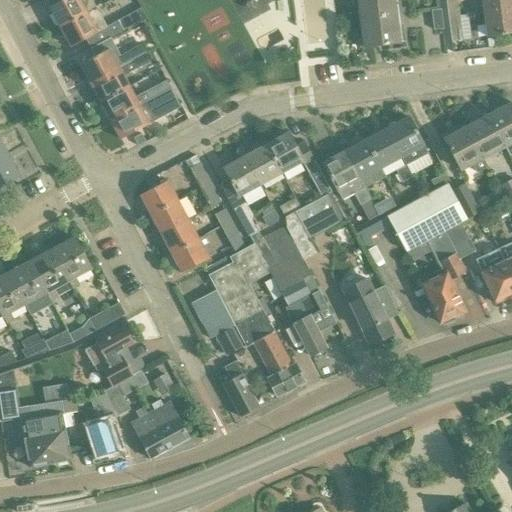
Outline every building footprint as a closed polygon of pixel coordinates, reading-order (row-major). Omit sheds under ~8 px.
[(60,0),(48,7),(58,27),(84,12),(95,6),(92,0),(60,0)] [(357,0),(358,5),(360,19),(396,15),(396,14),(394,0),(393,0),(357,0)] [(446,0),(448,16),(459,15),(456,0),(446,0)] [(511,0),(481,0),(483,12),(511,7),(511,0)] [(84,12),(58,27),(69,47),(90,35),(95,45),(110,37),(110,38),(130,27),(131,28),(147,20),(141,8),(118,21),(107,27),(106,26),(95,6),(84,12)] [(511,32),(511,7),(483,12),(486,36),(511,32)] [(396,15),(360,19),(364,48),(400,43),(396,15)] [(448,16),(452,41),(462,39),(459,15),(448,16)] [(99,53),(79,64),(89,83),(118,68),(124,64),(120,56),(110,38),(110,37),(95,45),(99,53)] [(118,68),(89,83),(99,101),(116,92),(127,86),(122,76),(155,59),(151,50),(124,64),(118,68)] [(116,92),(99,101),(109,120),(135,106),(151,99),(170,90),(165,80),(133,97),(127,86),(116,92)] [(135,106),(109,120),(119,139),(148,124),(168,112),(179,107),(170,90),(151,99),(135,106)] [(511,103),(511,102),(487,116),(489,119),(504,147),(509,156),(511,154),(511,103)] [(487,116),(465,127),(468,133),(483,158),(504,147),(489,119),(487,116)] [(409,118),(386,131),(394,145),(401,159),(405,166),(406,166),(428,154),(425,147),(409,118)] [(456,127),(438,137),(452,162),(456,161),(461,171),(472,165),(477,173),(488,167),(483,158),(468,133),(465,127),(458,131),(456,127)] [(386,131),(366,141),(381,170),(401,159),(394,145),(386,131)] [(145,142),(141,134),(133,138),(137,147),(145,142)] [(331,193),(304,142),(296,146),(289,134),(267,146),(282,174),(302,163),(321,198),(331,193)] [(366,141),(344,153),(347,159),(359,181),(363,189),(385,178),(381,170),(366,141)] [(260,184),(261,185),(282,174),(267,146),(246,157),(256,175),(260,184)] [(347,159),(344,153),(323,164),(342,199),(353,193),(360,206),(370,201),(359,181),(347,159)] [(0,157),(0,186),(19,176),(7,154),(0,157)] [(260,184),(256,175),(246,157),(224,169),(231,183),(222,188),(249,237),(260,232),(257,226),(254,225),(251,221),(252,216),(246,204),(243,203),(239,196),(261,185),(260,184)] [(200,163),(190,168),(200,188),(210,183),(200,163)] [(405,166),(395,171),(402,183),(412,178),(406,166),(405,166)] [(511,195),(511,179),(497,187),(503,199),(504,200),(511,195)] [(140,194),(150,214),(177,200),(167,180),(140,194)] [(217,195),(210,183),(200,188),(211,208),(221,203),(217,195)] [(465,219),(451,193),(447,185),(387,217),(406,252),(426,241),(437,262),(455,252),(443,231),(459,223),(459,224),(466,220),(466,219),(465,219)] [(465,219),(466,219),(478,212),(464,186),(451,193),(465,219)] [(310,240),(345,222),(331,193),(295,212),(310,240)] [(390,197),(372,206),(378,217),(396,208),(390,197)] [(301,209),(295,198),(279,206),(285,217),(301,209)] [(150,214),(160,233),(187,219),(177,200),(150,214)] [(212,216),(218,228),(231,221),(224,210),(212,216)] [(274,211),(262,218),(267,228),(277,223),(278,218),(274,211)] [(160,233),(170,253),(197,239),(187,219),(160,233)] [(243,245),(231,221),(218,228),(231,252),(243,245)] [(370,238),(386,230),(381,221),(365,229),(370,238)] [(475,253),(459,224),(459,223),(443,231),(455,252),(460,261),(475,253)] [(216,291),(190,304),(209,340),(235,326),(245,347),(252,343),(269,376),(266,378),(277,398),(305,383),(295,363),(291,365),(249,285),(270,274),(287,307),(311,294),(319,290),(286,228),(230,257),(232,263),(208,275),(216,291)] [(206,256),(213,252),(204,235),(197,239),(170,253),(180,273),(208,258),(206,256)] [(50,250),(67,282),(71,288),(78,285),(75,278),(90,269),(73,237),(50,250)] [(503,260),(511,279),(511,243),(498,250),(503,260)] [(28,261),(49,300),(56,297),(52,290),(67,282),(50,250),(28,261)] [(455,252),(437,262),(443,273),(447,281),(449,280),(465,271),(460,261),(455,252)] [(511,295),(511,279),(503,260),(480,271),(496,304),(511,295)] [(51,304),(49,300),(28,261),(7,273),(12,282),(22,302),(24,305),(29,315),(51,304)] [(9,313),(24,305),(22,302),(12,282),(7,273),(0,276),(0,313),(2,316),(6,324),(13,320),(9,313)] [(445,324),(454,320),(453,318),(464,313),(449,280),(447,281),(443,273),(422,283),(427,294),(441,324),(444,322),(445,324)] [(394,337),(387,322),(397,317),(384,290),(374,295),(367,281),(346,291),(373,348),(394,337)] [(287,307),(284,309),(309,357),(326,348),(308,312),(318,307),(311,294),(287,307)] [(95,330),(117,319),(125,314),(119,303),(89,319),(95,330)] [(111,386),(115,384),(138,372),(125,347),(132,343),(124,327),(96,342),(96,343),(84,349),(96,371),(101,368),(111,386)] [(72,343),(82,338),(85,336),(81,328),(68,335),(72,343)] [(225,354),(241,345),(232,329),(217,337),(225,354)] [(57,337),(45,343),(49,352),(63,347),(57,337)] [(34,346),(21,352),(25,360),(39,355),(34,346)] [(0,356),(0,364),(2,368),(15,363),(9,352),(0,356)] [(240,417),(259,407),(235,361),(224,367),(227,373),(219,377),(236,409),(240,417)] [(14,370),(0,374),(0,390),(16,388),(14,370)] [(115,384),(122,397),(147,383),(140,370),(138,372),(115,384)] [(122,397),(115,384),(111,386),(103,391),(105,394),(118,416),(118,417),(129,411),(129,409),(122,397)] [(19,407),(16,388),(0,390),(0,421),(19,419),(28,467),(49,463),(38,405),(19,407)] [(118,416),(105,394),(89,399),(93,409),(97,424),(84,428),(93,457),(118,450),(109,421),(118,417),(118,416)] [(49,463),(70,459),(61,413),(62,413),(60,401),(38,405),(49,463)] [(147,414),(166,450),(187,439),(168,402),(161,406),(158,401),(151,405),(153,411),(147,414)] [(166,450),(147,414),(143,408),(135,412),(138,419),(130,423),(149,459),(166,450)]
